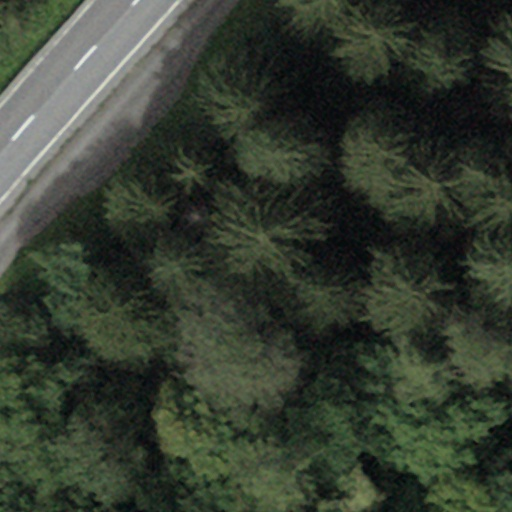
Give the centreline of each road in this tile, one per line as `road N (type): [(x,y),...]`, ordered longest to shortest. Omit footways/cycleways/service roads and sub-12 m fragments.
road 1 (unclassified): [(266,0),(0,327)]
road 2 (primary): [(137,0),(0,154)]
